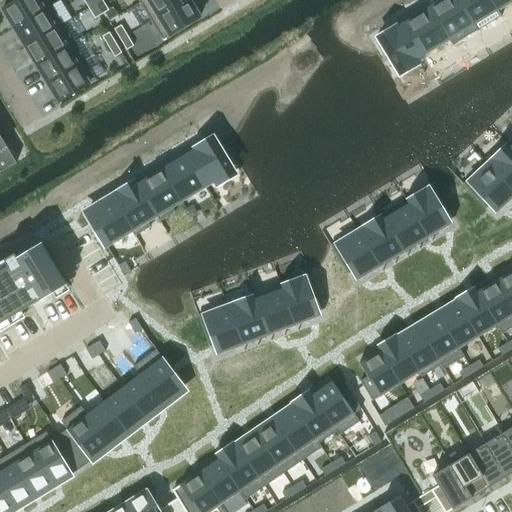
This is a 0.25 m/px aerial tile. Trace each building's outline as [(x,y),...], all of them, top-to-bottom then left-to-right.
[(13,29),(51,6),(46,0),(15,0),(16,1),(2,10),(13,29)] [(82,0),(88,9),(95,5),(92,0),(82,0)] [(144,0),(140,3),(151,22),(186,0),(144,0)] [(188,0),(186,0),(151,22),(162,41),(200,18),(188,0)] [(457,0),(440,0),(428,8),(448,39),(449,41),(459,35),(461,40),(476,31),(457,0)] [(491,0),(457,0),(476,31),(476,30),(477,31),(501,17),(498,12),(498,11),(497,9),(491,0)] [(511,0),(491,0),(497,9),(498,11),(511,3),(511,0)] [(95,5),(102,15),(108,11),(102,1),(95,5)] [(95,19),(102,15),(95,5),(88,9),(95,19)] [(51,6),(13,29),(25,47),(62,25),(51,6)] [(428,8),(404,22),(424,56),(449,41),(448,39),(428,8)] [(404,22),(375,40),(388,62),(392,60),(399,71),(407,66),(407,67),(424,56),(404,22)] [(36,66),(73,43),(62,25),(25,47),(36,66)] [(114,30),(120,40),(127,36),(121,26),(114,30)] [(102,37),(108,47),(115,43),(109,33),(102,37)] [(133,46),(127,36),(120,40),(126,51),(133,46)] [(36,66),(47,84),(84,62),(73,43),(36,66)] [(115,43),(108,47),(114,58),(121,54),(115,43)] [(84,62),(47,84),(59,104),(96,81),(84,62)] [(0,173),(16,164),(0,137),(0,173)] [(199,146),(186,154),(207,188),(224,177),(223,177),(232,172),(225,160),(228,159),(215,137),(199,146)] [(496,160),(488,167),(511,192),(511,150),(509,147),(508,149),(505,145),(493,156),(496,160)] [(186,154),(162,169),(182,203),(207,188),(186,154)] [(478,170),(462,185),(485,210),(491,204),(498,211),(511,198),(511,192),(488,167),(481,173),(478,170)] [(162,169),(137,184),(160,222),(175,213),(172,209),(182,203),(162,169)] [(133,186),(112,199),(135,237),(150,227),(148,224),(156,218),(159,222),(160,222),(137,184),(133,186)] [(416,199),(408,204),(429,238),(431,236),(448,226),(442,217),(450,213),(432,184),(413,195),(416,199)] [(112,199),(86,214),(107,248),(132,233),(134,237),(135,237),(112,199)] [(387,217),(383,219),(392,233),(404,253),(429,238),(408,204),(399,210),(396,206),(385,213),(387,217)] [(383,219),(359,234),(379,268),(404,253),(392,233),(383,219)] [(348,235),(330,246),(347,275),(354,271),(360,279),(376,269),(376,270),(379,268),(359,234),(351,239),(348,235)] [(0,325),(67,285),(43,246),(29,255),(28,253),(17,260),(15,256),(14,255),(4,261),(4,262),(0,264),(0,325)] [(125,262),(118,266),(124,277),(131,272),(125,262)] [(511,270),(496,280),(511,306),(511,270)] [(290,286),(282,289),(296,326),(299,325),(317,318),(313,308),(321,306),(309,274),(289,281),(290,286)] [(511,306),(496,280),(477,292),(502,334),(511,328),(511,306)] [(282,289),(255,299),(257,306),(269,336),(296,326),(282,289)] [(466,293),(456,299),(459,303),(457,304),(478,338),(496,327),(501,335),(502,334),(477,292),(469,297),(466,293)] [(255,299),(228,309),(242,347),(269,336),(257,306),(255,299)] [(445,311),(438,316),(463,358),(464,357),(459,349),(478,338),(457,304),(455,300),(443,307),(445,311)] [(218,308),(197,316),(209,347),(217,345),(220,354),(239,347),(239,348),(242,347),(228,309),(219,313),(218,308)] [(438,316),(418,328),(444,370),(463,358),(438,316)] [(135,319),(128,323),(134,334),(142,330),(135,319)] [(417,328),(399,339),(422,377),(440,366),(443,370),(444,370),(418,328),(417,328)] [(387,346),(379,351),(400,385),(418,374),(421,378),(422,377),(399,339),(397,340),(395,337),(385,343),(387,346)] [(99,341),(92,345),(98,356),(105,352),(99,341)] [(508,343),(497,349),(501,356),(511,350),(508,343)] [(92,345),(85,349),(92,360),(98,356),(92,345)] [(156,350),(134,366),(164,406),(183,391),(168,372),(171,370),(156,350)] [(379,351),(359,364),(363,371),(367,377),(363,380),(360,382),(372,402),(400,385),(379,351)] [(372,511),(382,507),(407,491),(418,509),(435,499),(424,481),(451,465),(468,454),(486,444),(503,433),(511,427),(511,356),(383,435),(389,445),(277,511),(372,511)] [(479,361),(469,367),(473,373),(483,368),(479,361)] [(60,365),(53,369),(59,379),(66,375),(60,365)] [(139,375),(122,388),(146,420),(164,406),(134,366),(133,367),(139,375)] [(469,367),(458,373),(462,380),(473,373),(469,367)] [(53,369),(46,373),(53,383),(59,379),(53,369)] [(422,379),(413,384),(419,395),(428,389),(422,379)] [(332,382),(312,395),(340,436),(359,422),(354,414),(361,410),(347,390),(341,395),(332,382)] [(439,384),(429,390),(434,397),(444,391),(439,384)] [(26,385),(19,390),(25,400),(33,396),(26,385)] [(120,390),(104,402),(128,433),(146,420),(122,388),(120,390)] [(429,390),(419,396),(423,403),(434,397),(429,390)] [(302,397),(292,404),(294,407),(293,408),(321,448),(319,444),(331,435),(336,432),(339,436),(340,436),(312,395),(304,400),(302,397)] [(407,397),(384,411),(385,412),(391,422),(414,408),(407,397)] [(81,407),(80,408),(110,447),(128,433),(104,402),(86,415),(81,407)] [(282,416),(274,421),(288,441),(297,454),(302,461),(321,448),(293,408),(290,405),(279,412),(282,416)] [(59,436),(81,469),(110,447),(80,408),(61,422),(67,430),(59,436)] [(385,412),(378,417),(384,427),(391,423),(391,422),(385,412)] [(274,421),(255,434),(283,474),(302,461),(297,454),(288,441),(274,421)] [(511,427),(503,433),(511,448),(511,427)] [(375,432),(368,437),(374,447),(381,443),(375,432)] [(46,433),(25,445),(51,487),(81,469),(59,436),(51,441),(46,433)] [(511,448),(503,433),(486,444),(506,478),(511,474),(511,448)] [(255,434),(237,447),(264,487),(283,474),(255,434)] [(225,454),(218,459),(240,492),(246,500),(264,487),(237,447),(235,448),(233,444),(223,451),(225,454)] [(486,444),(468,454),(488,488),(506,478),(486,444)] [(25,445),(6,457),(31,499),(51,487),(25,445)] [(468,454),(451,465),(471,499),(488,488),(468,454)] [(6,457),(0,460),(0,491),(12,511),(31,499),(6,457)] [(341,458),(331,463),(335,470),(345,465),(341,458)] [(218,459),(199,472),(221,505),(222,504),(227,511),(236,511),(247,505),(239,493),(245,501),(246,500),(240,492),(218,459)] [(331,463),(320,470),(325,477),(335,470),(331,463)] [(451,465),(424,481),(435,499),(443,511),(449,511),(471,499),(451,465)] [(199,472),(172,491),(177,499),(184,511),(210,511),(221,505),(199,472)] [(302,481),(292,487),(296,494),(306,488),(302,481)] [(292,487),(281,493),(286,501),(296,494),(292,487)] [(0,491),(0,511),(9,511),(12,511),(0,491)] [(407,491),(382,507),(384,511),(419,511),(418,509),(407,491)] [(127,507),(125,507),(128,511),(156,511),(154,507),(154,508),(146,495),(127,507)] [(184,511),(177,499),(156,511),(184,511)]
